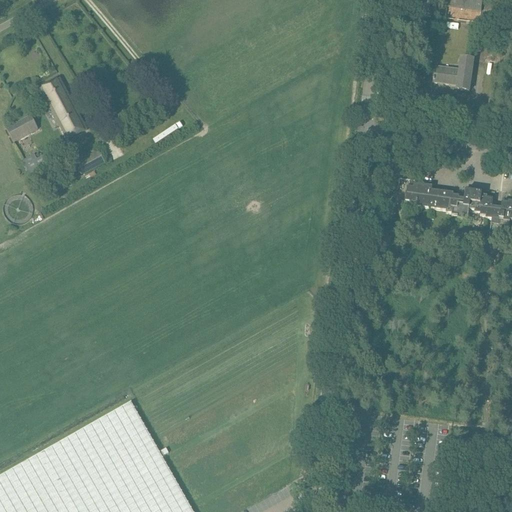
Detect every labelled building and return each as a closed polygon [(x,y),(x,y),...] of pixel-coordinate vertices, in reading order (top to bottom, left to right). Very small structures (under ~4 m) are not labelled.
[(447,0),(446,8),(481,12),(482,0),(447,0)] [(459,71),(435,68),(433,84),(449,86),(449,85),(457,86),(456,91),(467,92),(470,74),(472,74),(474,61),(461,59),(459,71)] [(87,130),(69,97),(60,79),(40,90),(49,108),(67,141),(87,130)] [(13,144),(38,131),(31,117),(6,131),(13,144)] [(84,175),(105,163),(99,153),(78,164),(84,175)] [(34,156),(23,161),(31,178),(38,175),(40,179),(52,173),(43,157),(36,161),(34,156)] [(492,221),(492,225),(489,240),(507,243),(510,221),(511,221),(511,202),(508,202),(508,204),(502,203),(501,209),(492,208),(493,200),(487,199),(487,197),(481,196),(482,194),(465,192),(464,200),(459,199),(459,197),(453,197),(453,195),(432,192),(432,188),(414,185),(413,189),(407,188),(405,203),(417,204),(416,208),(422,209),(426,210),(446,213),(446,215),(452,215),(452,217),(457,218),(457,220),(468,222),(469,212),(474,212),(474,214),(480,215),(480,217),(486,218),(486,220),(492,221)] [(96,210),(100,207),(93,195),(78,203),(85,215),(95,209),(96,210)] [(486,256),(466,253),(465,263),(484,266),(486,256)] [(351,408),(362,410),(363,403),(352,401),(351,408)] [(192,511),(131,404),(0,477),(0,511),(192,511)] [(259,511),(271,507),(266,497),(233,511),(259,511)]
